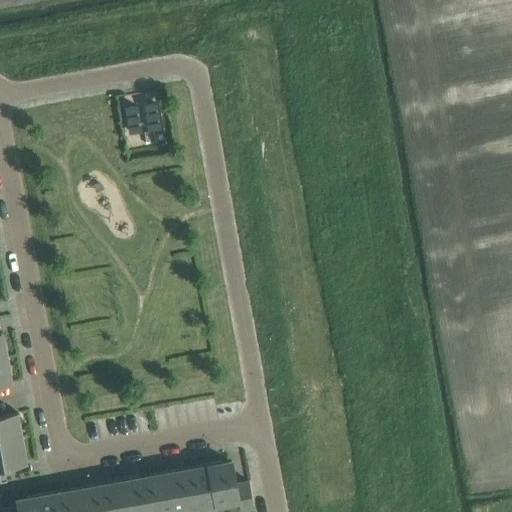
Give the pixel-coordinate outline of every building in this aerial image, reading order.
[(275,13),(226,22),(230,46),(253,42),(256,56),(282,51),(275,13)] [(260,78),(237,82),(241,105),(291,96),(284,59),(257,64),(260,78)] [(291,96),(241,105),(245,129),(268,125),(271,138),(297,133),(291,96)] [(275,160),(252,164),(256,188),(306,179),(299,142),(272,147),(275,160)] [(306,179),(256,188),(260,211),(283,207),(286,220),(312,216),(306,179)] [(290,242),(267,247),(271,270),(321,261),(314,224),(287,229),(290,242)] [(321,261),(271,270),(275,294),(298,289),(301,303),(327,298),(321,261)] [(305,325),(282,329),(286,353),(336,343),(329,307),(302,311),(305,325)] [(0,332),(0,358),(10,356),(8,356),(6,343),(3,344),(1,333),(0,332)] [(336,343),(286,353),(290,376),(313,372),(316,385),(342,380),(336,343)] [(10,357),(10,356),(0,358),(0,383),(10,382),(8,370),(11,370),(8,358),(10,357)] [(320,407),(297,411),(301,435),(351,426),(344,389),(317,394),(320,407)] [(0,415),(0,440),(24,436),(24,435),(23,436),(20,423),(18,424),(16,412),(0,415)] [(351,426),(301,435),(305,458),(328,454),(331,468),(357,463),(351,426)] [(0,465),(25,461),(23,450),(25,450),(23,437),(25,437),(24,436),(0,440),(0,481),(7,480),(7,479),(1,480),(0,475),(0,465)] [(254,508),(249,480),(236,482),(232,461),(222,462),(222,460),(210,462),(210,461),(209,461),(217,502),(238,498),(240,510),(254,508)] [(217,502),(209,461),(208,461),(208,463),(197,465),(197,467),(189,468),(188,464),(188,465),(195,506),(217,502)] [(410,464),(401,466),(403,478),(412,476),(410,464)] [(195,506),(188,465),(187,465),(188,469),(180,470),(179,468),(168,470),(167,468),(166,468),(174,510),(195,506)] [(401,466),(391,468),(393,480),(403,478),(401,466)] [(162,511),(174,510),(166,468),(166,469),(166,470),(154,472),(154,475),(147,476),(146,472),(145,472),(152,511),(162,511)] [(373,471),(363,473),(365,485),(375,483),(373,471)] [(152,511),(145,472),(144,472),(145,477),(137,478),(137,476),(125,478),(125,476),(124,476),(130,511),(152,511)] [(363,473),(353,475),(355,487),(365,485),(363,473)] [(130,511),(124,476),(123,476),(124,478),(112,480),(112,483),(104,484),(104,480),(103,480),(108,511),(130,511)] [(335,478),(325,480),(327,492),(337,490),(335,478)] [(108,511),(103,480),(102,480),(103,484),(95,486),(95,483),(83,485),(82,484),(86,511),(108,511)] [(325,480),(315,482),(317,494),(327,492),(325,480)] [(86,511),(82,484),(81,484),(81,486),(69,488),(69,490),(62,492),(61,488),(60,488),(64,511),(86,511)] [(64,511),(60,488),(59,488),(60,492),(52,493),(52,491),(40,493),(40,492),(39,492),(42,511),(64,511)] [(42,511),(39,492),(38,492),(38,494),(27,496),(27,498),(18,500),(19,511),(42,511)]
